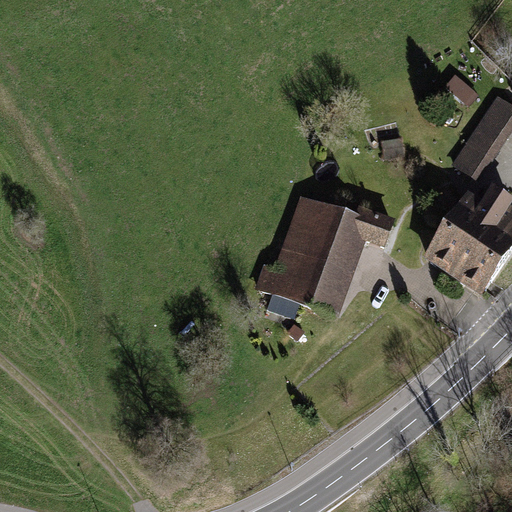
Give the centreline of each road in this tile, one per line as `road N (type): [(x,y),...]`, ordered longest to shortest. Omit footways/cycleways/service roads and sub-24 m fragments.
road 1 (secondary): [(255,511),(385,421),(511,314)]
road 2 (track): [(151,511),(130,482),(0,363)]
